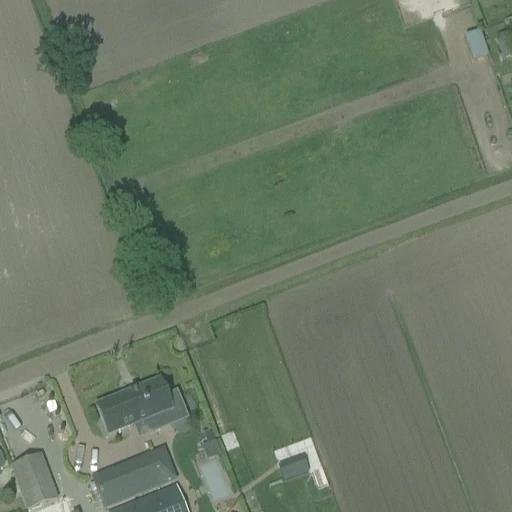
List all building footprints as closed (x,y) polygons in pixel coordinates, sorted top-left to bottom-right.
[(482,33),(466,37),(473,62),(488,58),(482,33)] [(511,46),(508,35),(494,40),(502,62),(511,58),(511,46)] [(95,409),(108,439),(172,413),(159,383),(95,409)] [(94,485),(104,511),(177,481),(167,455),(94,485)] [(11,470),(26,511),(31,511),(57,502),(40,459),(11,470)] [(303,462),(277,472),(284,488),(309,478),(303,462)] [(185,511),(176,489),(119,511),(185,511)]
